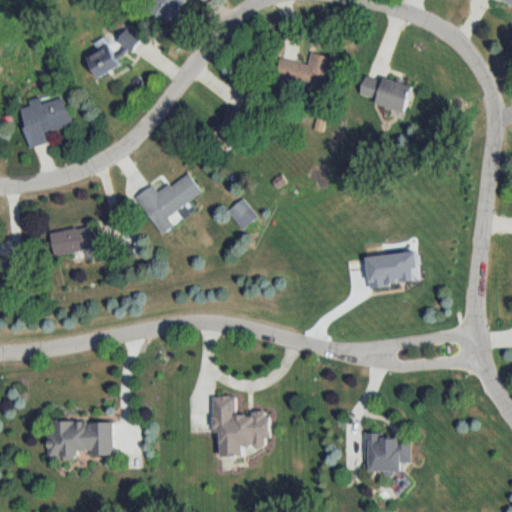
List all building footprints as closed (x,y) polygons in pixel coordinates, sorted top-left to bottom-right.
[(159,0),(152,10),(172,25),(190,0),(159,0)] [(115,42),(111,35),(96,43),(101,53),(90,59),(99,75),(144,50),(134,31),(115,42)] [(330,92),(337,59),(314,54),(311,66),(283,60),(278,81),(330,92)] [(409,114),(417,88),(370,74),(363,100),(409,114)] [(33,148),(52,143),(49,134),(75,127),(67,98),(45,103),(44,98),(32,101),(33,107),(23,110),(33,148)] [(177,227),(170,216),(205,195),(192,174),(160,194),(156,187),(138,197),(163,236),(177,227)] [(241,228),(258,220),(249,200),(232,208),(241,228)] [(56,256),(100,250),(96,227),(53,233),(56,256)] [(219,459),(249,459),(249,450),(272,450),(272,414),(240,414),(240,398),(219,398),(219,459)] [(83,460),(83,457),(115,457),(115,424),(53,423),(53,460),(83,460)] [(415,465),(415,442),(385,442),(385,436),(374,436),(374,475),(406,475),(406,465),(415,465)]
